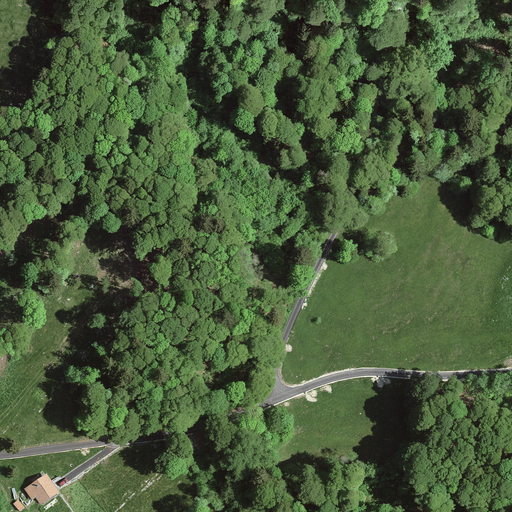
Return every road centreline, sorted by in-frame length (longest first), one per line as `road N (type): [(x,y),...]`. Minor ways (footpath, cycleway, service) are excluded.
road 1 (track): [(511,371),(355,375),(276,397),(277,353),(354,191),(402,0)]
road 2 (track): [(276,397),(183,430),(0,455)]
